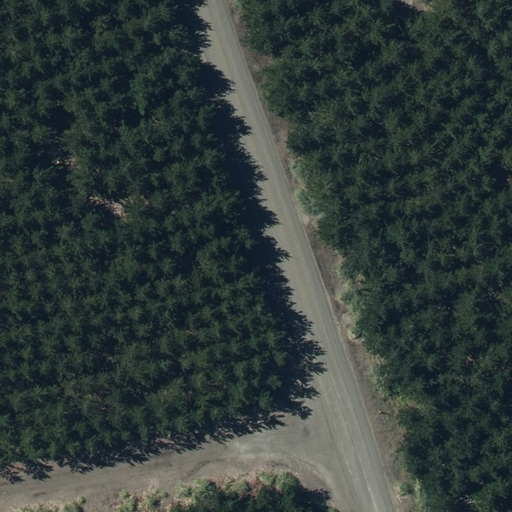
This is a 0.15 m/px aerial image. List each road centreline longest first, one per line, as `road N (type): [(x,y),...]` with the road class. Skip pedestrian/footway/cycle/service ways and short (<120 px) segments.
road 1 (track): [(202,0),(332,419),(370,511)]
road 2 (track): [(332,419),(0,496)]
